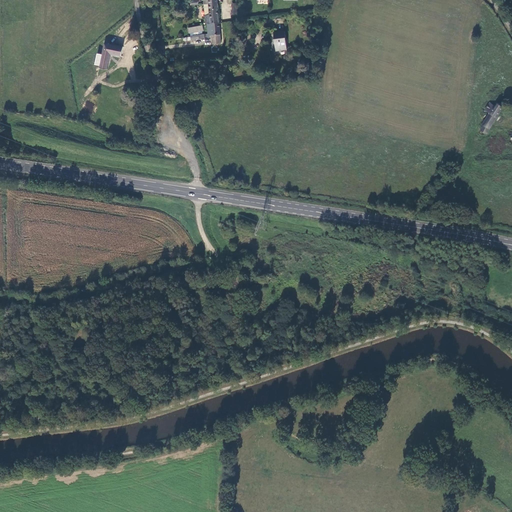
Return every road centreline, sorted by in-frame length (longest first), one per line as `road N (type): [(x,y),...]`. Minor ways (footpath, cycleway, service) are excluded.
road 1 (primary): [(196,193),(511,245)]
road 2 (unclassified): [(135,0),(156,78),(190,152),(196,193)]
road 3 (primary): [(0,163),(196,193)]
